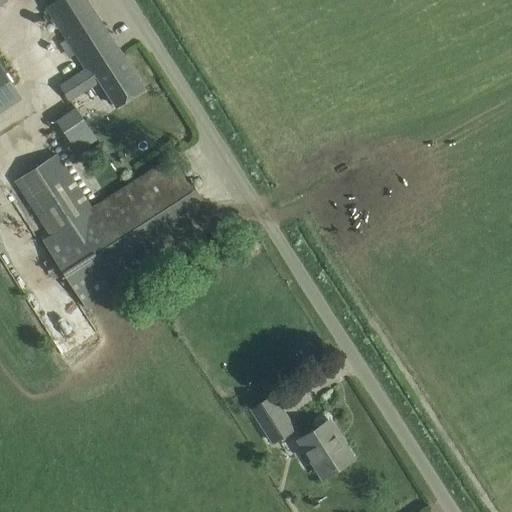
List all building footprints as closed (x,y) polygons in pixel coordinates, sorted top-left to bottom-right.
[(0,0),(0,11),(16,2),(14,0),(0,0)] [(86,0),(55,0),(46,6),(86,69),(60,85),(69,99),(100,80),(117,106),(144,89),(86,0)] [(0,65),(0,111),(21,98),(0,65)] [(78,151),(96,138),(76,108),(57,121),(78,151)] [(99,143),(92,148),(99,159),(110,151),(106,145),(103,141),(99,143)] [(174,155),(157,166),(93,208),(57,154),(15,181),(51,234),(43,240),(86,307),(217,223),(174,155)] [(50,330),(76,366),(107,344),(81,308),(50,330)] [(273,442),(293,429),(272,395),(252,408),(273,442)] [(329,420),(312,431),(299,439),(323,477),(353,458),(352,457),(349,458),(336,438),(339,436),(329,420)]
